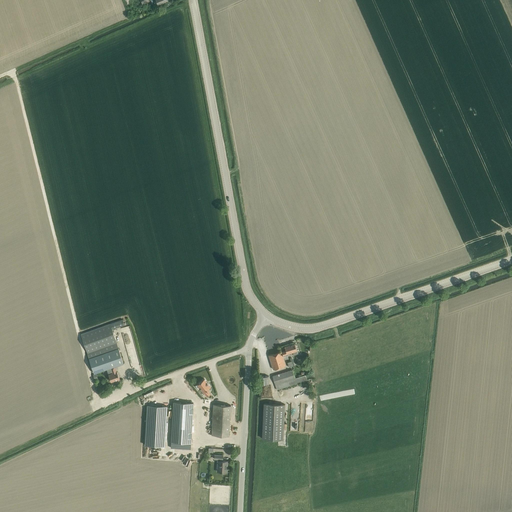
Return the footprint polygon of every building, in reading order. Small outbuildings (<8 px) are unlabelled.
[(81,333),(87,353),(117,342),(112,328),(125,325),(122,319),(81,333)] [(87,353),(89,358),(118,348),(117,342),(87,353)] [(286,350),(282,351),(283,358),(288,356),(287,354),(293,352),(293,355),(298,354),(294,343),(284,346),(286,350)] [(89,358),(94,373),(123,363),(118,348),(89,358)] [(281,351),(269,354),(273,369),(286,365),(283,358),(282,351),(281,351)] [(112,373),(108,374),(111,381),(119,378),(117,371),(116,371),(115,366),(111,367),(112,373)] [(295,378),(293,371),(292,369),(272,375),(276,389),(307,380),(305,374),(295,378)] [(268,375),(259,376),(259,384),(269,383),(268,375)] [(200,388),(206,396),(210,393),(207,389),(210,386),(204,378),(197,384),(200,388)] [(193,402),(173,401),(173,413),(193,414),(193,402)] [(262,438),(267,438),(283,439),(285,404),(264,403),(262,438)] [(211,434),(224,435),(229,435),(231,405),(213,404),(211,434)] [(147,405),(147,410),(145,444),(165,446),(167,406),(147,405)] [(193,414),(173,413),(171,448),(191,449),(193,414)] [(218,471),(227,472),(227,467),(226,467),(226,465),(227,465),(227,461),(222,460),(222,459),(223,459),(223,455),(214,454),(214,458),(218,458),(217,467),(218,467),(218,471)]
